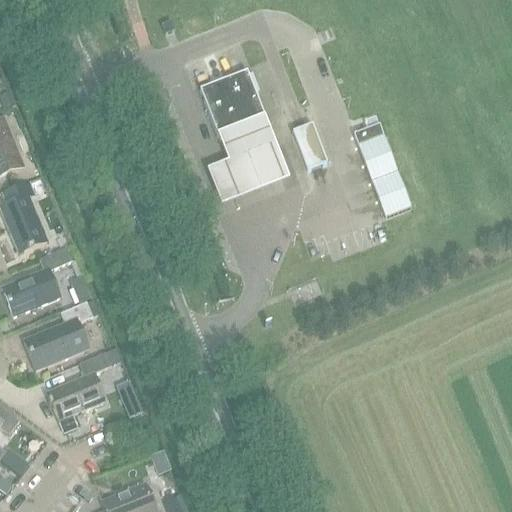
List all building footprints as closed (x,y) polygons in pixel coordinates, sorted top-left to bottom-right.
[(158,27),(162,36),(170,33),(171,32),(167,23),(158,27)] [(262,120),(244,74),(197,92),(215,138),(262,120)] [(6,95),(0,97),(0,100),(4,110),(11,107),(14,106),(9,94),(6,95)] [(362,124),(365,132),(378,128),(375,119),(362,124)] [(262,120),(215,138),(225,164),(213,168),(205,171),(219,209),(229,205),(287,182),(262,120)] [(0,122),(0,178),(21,170),(1,122),(0,122)] [(289,134),(304,173),(309,171),(313,170),(322,166),(323,166),(309,127),(307,128),(297,132),(291,133),(289,134)] [(365,132),(352,138),(357,150),(383,140),(378,128),(365,132)] [(410,210),(383,140),(357,150),(384,220),(410,210)] [(0,210),(0,214),(17,257),(46,246),(27,200),(33,197),(27,185),(1,196),(6,207),(0,210)] [(1,292),(12,320),(58,301),(47,275),(71,265),(75,264),(69,250),(65,251),(38,263),(43,274),(1,292)] [(91,321),(98,318),(92,303),(59,317),(63,328),(22,345),(34,374),(87,352),(76,327),(91,321)] [(45,396),(57,424),(71,419),(103,405),(92,377),(109,370),(116,367),(110,354),(77,368),(83,381),(45,396)] [(125,386),(115,390),(121,404),(131,400),(125,386)] [(0,461),(4,455),(0,452),(0,433),(7,439),(18,425),(0,411),(0,461)] [(71,419),(57,424),(63,438),(77,432),(71,419)] [(1,482),(0,482),(0,495),(4,499),(12,490),(1,482)] [(103,511),(153,511),(153,510),(158,508),(154,497),(149,499),(144,488),(101,505),(103,511)]
